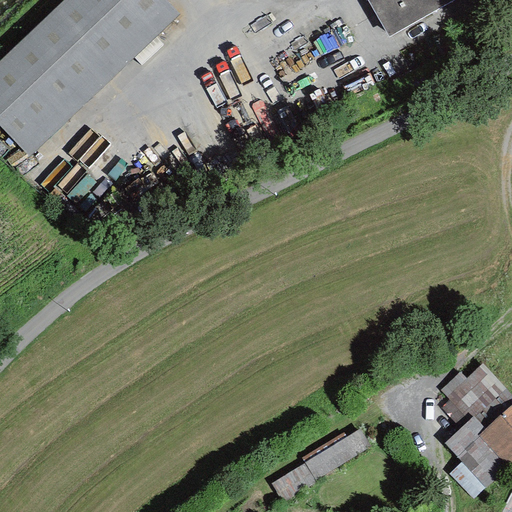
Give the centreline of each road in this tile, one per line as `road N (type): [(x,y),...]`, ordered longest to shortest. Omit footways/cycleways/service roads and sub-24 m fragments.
road 1 (unclassified): [(511,59),(361,143),(147,243),(0,362)]
road 2 (track): [(414,388),(511,285)]
